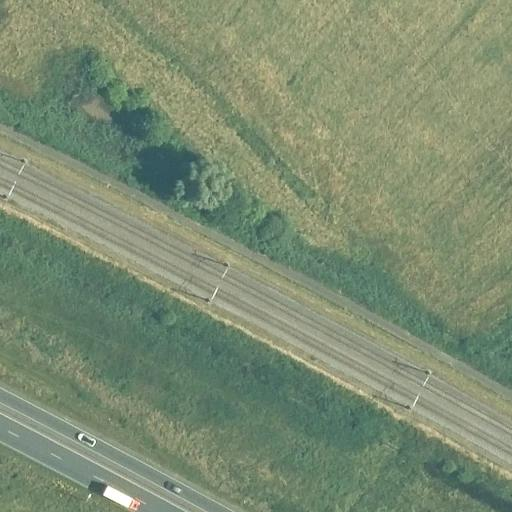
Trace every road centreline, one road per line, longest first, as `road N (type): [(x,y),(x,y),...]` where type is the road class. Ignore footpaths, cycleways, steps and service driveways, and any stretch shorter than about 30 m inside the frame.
road 1 (trunk): [(213,511),(0,398)]
road 2 (trunk): [(0,430),(157,511)]
